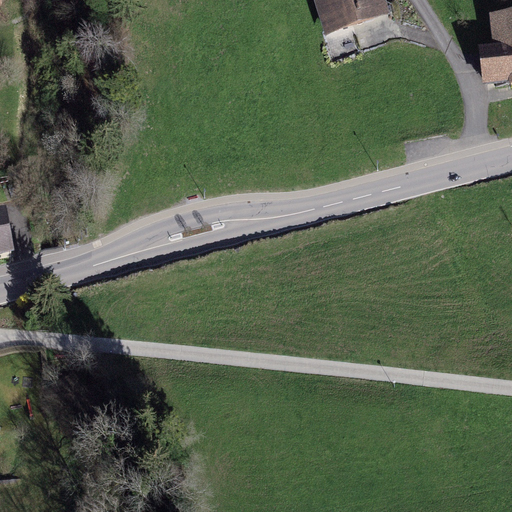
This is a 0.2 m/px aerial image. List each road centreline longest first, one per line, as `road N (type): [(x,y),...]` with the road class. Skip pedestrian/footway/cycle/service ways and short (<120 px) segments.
road 1 (tertiary): [(0,291),(511,154)]
road 2 (residential): [(0,337),(511,389)]
road 3 (track): [(483,162),(473,92),(419,0)]
